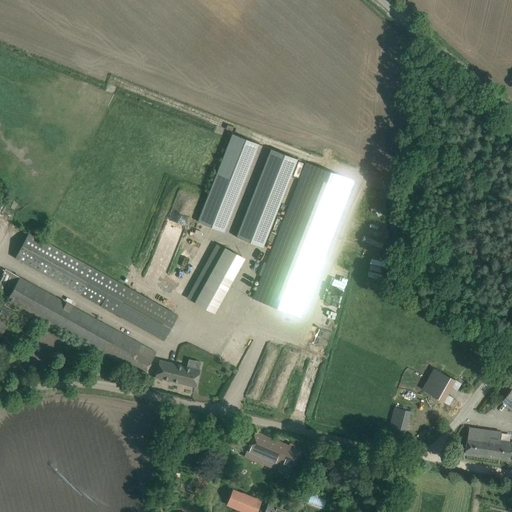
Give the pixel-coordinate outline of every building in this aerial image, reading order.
[(231,133),(196,220),(223,231),(258,144),(231,133)] [(270,148),(237,237),(262,246),(296,158),(270,148)] [(253,298),(300,317),(353,182),(306,163),(253,298)] [(39,234),(31,230),(29,233),(28,233),(14,259),(163,341),(178,315),(37,237),(39,234)] [(236,253),(217,243),(186,298),(214,314),(245,259),(236,253)] [(348,261),(347,266),(366,272),(368,267),(348,261)] [(15,304),(144,375),(156,353),(5,269),(0,278),(0,302),(4,305),(0,312),(0,334),(7,323),(5,322),(15,304)] [(340,303),(343,292),(337,290),(333,301),(340,303)] [(155,377),(195,387),(199,370),(159,361),(155,377)] [(455,380),(451,387),(457,390),(461,383),(460,382),(455,380)] [(503,401),(511,408),(511,389),(503,401)] [(390,428),(407,431),(411,410),(393,406),(390,428)] [(501,432),(469,428),(466,454),(511,460),(511,442),(500,441),(501,432)] [(255,433),(246,456),(273,467),(277,460),(293,467),(300,451),(255,433)] [(226,504),(245,511),(254,511),(259,501),(232,490),(226,504)] [(310,502),(322,508),(325,501),(312,496),(310,502)]
